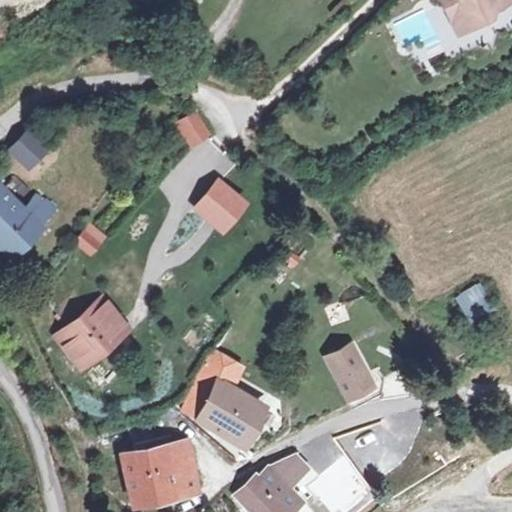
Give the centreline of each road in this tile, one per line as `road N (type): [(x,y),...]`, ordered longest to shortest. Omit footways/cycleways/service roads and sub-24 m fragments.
road 1 (track): [(88,511),(66,397),(0,267)]
road 2 (residential): [(0,369),(35,411),(62,511)]
